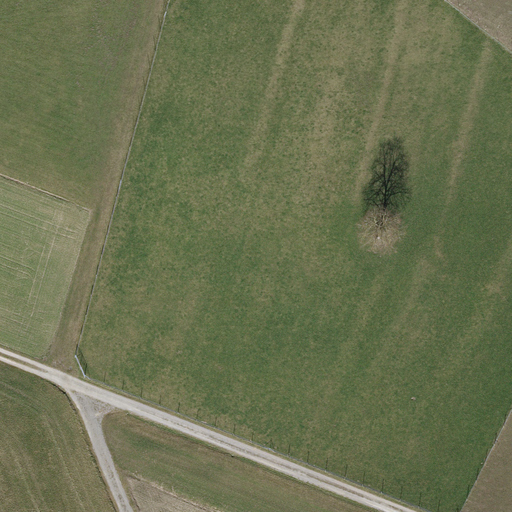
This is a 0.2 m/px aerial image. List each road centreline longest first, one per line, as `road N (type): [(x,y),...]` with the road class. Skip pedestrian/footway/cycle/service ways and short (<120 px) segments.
road 1 (track): [(0,354),(401,511)]
road 2 (track): [(74,383),(127,511)]
